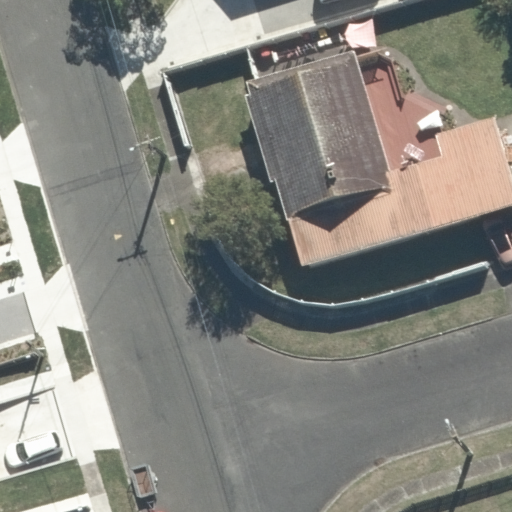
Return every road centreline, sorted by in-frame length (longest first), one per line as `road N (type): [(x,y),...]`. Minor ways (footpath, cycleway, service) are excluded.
road 1 (residential): [(39,0),(181,470)]
road 2 (residential): [(181,470),(511,371)]
